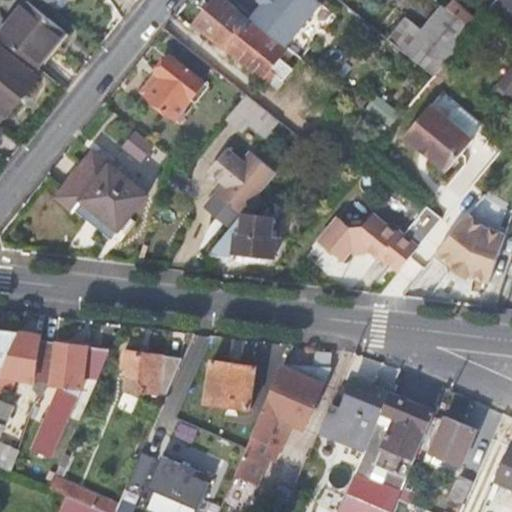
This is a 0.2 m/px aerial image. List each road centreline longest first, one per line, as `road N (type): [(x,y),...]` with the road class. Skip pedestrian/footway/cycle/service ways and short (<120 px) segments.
road 1 (residential): [(0,277),(376,324)]
road 2 (residential): [(0,200),(161,0)]
road 3 (residential): [(376,324),(511,388)]
road 4 (residential): [(376,324),(511,340)]
